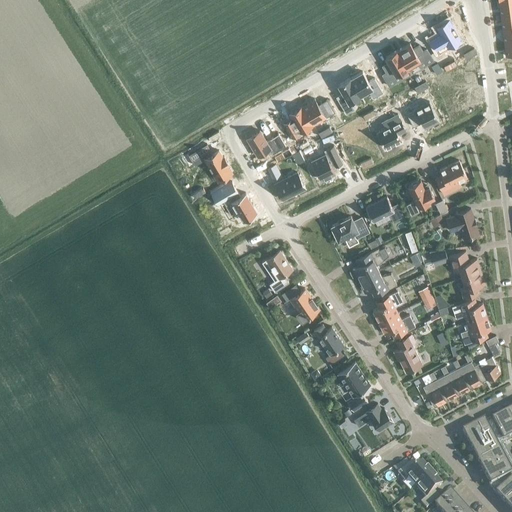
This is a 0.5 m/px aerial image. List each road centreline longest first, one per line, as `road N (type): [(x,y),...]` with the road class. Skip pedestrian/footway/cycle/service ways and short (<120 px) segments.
road 1 (residential): [(448,0),(225,131),(284,226)]
road 2 (residential): [(427,435),(284,226)]
road 3 (residential): [(284,226),(494,121)]
road 4 (residential): [(476,0),(494,121)]
road 5 (residential): [(511,242),(494,121)]
